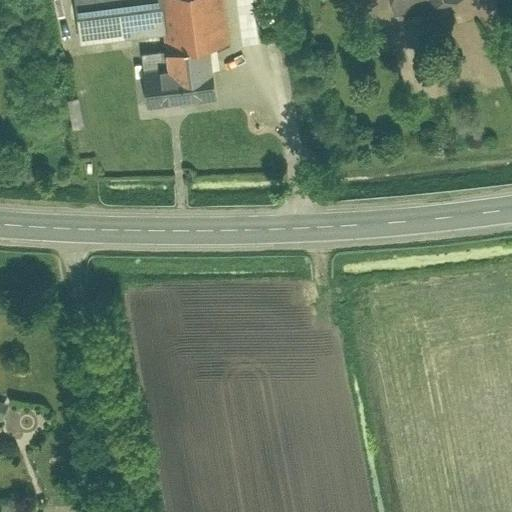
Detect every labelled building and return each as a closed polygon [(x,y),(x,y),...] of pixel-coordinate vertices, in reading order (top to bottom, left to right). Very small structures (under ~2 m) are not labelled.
[(76,0),(82,38),(167,27),(163,0),(76,0)] [(223,0),(163,0),(167,27),(170,47),(211,42),(229,39),(223,0)] [(393,0),(401,28),(438,17),(434,2),(441,0),(393,0)] [(218,94),(211,42),(170,47),(173,68),(146,72),(144,72),(148,103),(218,94)] [(173,68),(170,47),(143,51),(146,72),(173,68)] [(0,396),(0,416),(6,419),(13,401),(0,396)]
